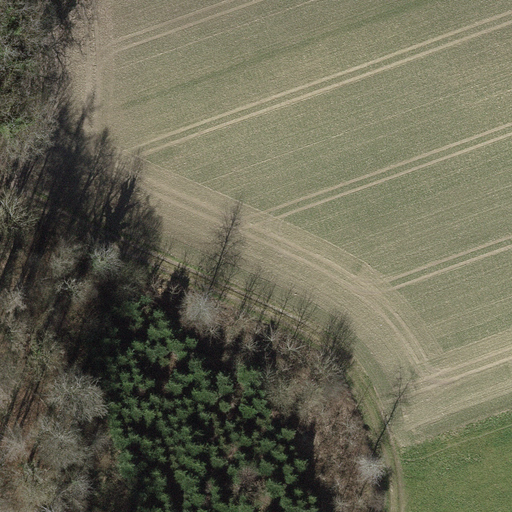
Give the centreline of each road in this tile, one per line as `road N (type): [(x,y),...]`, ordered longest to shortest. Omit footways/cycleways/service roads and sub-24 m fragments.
road 1 (track): [(55,199),(336,329),(393,417),(401,511)]
road 2 (track): [(29,0),(55,199)]
